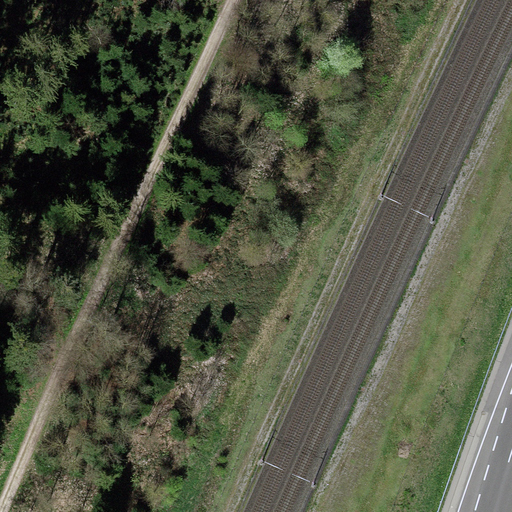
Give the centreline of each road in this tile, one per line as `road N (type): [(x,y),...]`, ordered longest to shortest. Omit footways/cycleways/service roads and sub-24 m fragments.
road 1 (track): [(463,0),(228,511)]
road 2 (track): [(2,511),(234,0)]
road 3 (track): [(319,511),(511,94)]
